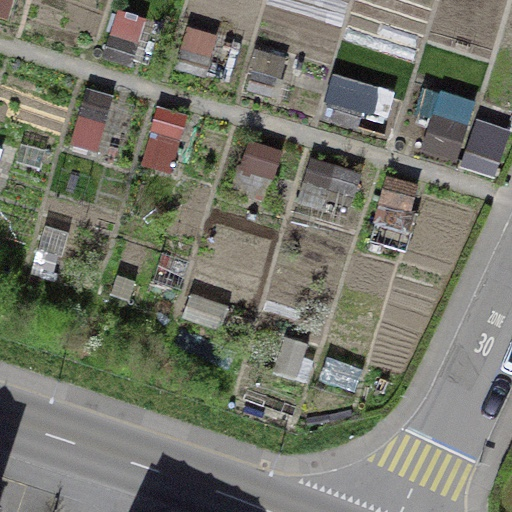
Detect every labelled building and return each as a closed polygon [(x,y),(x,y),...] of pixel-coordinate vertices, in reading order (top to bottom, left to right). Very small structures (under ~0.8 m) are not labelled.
[(114,23),(103,61),(130,68),(141,31),(114,23)] [(188,30),(175,73),(202,81),(215,38),(188,30)] [(255,52),(244,93),(271,100),(282,60),(255,52)] [(321,122),(355,131),(366,91),(333,81),(321,122)] [(87,94),(71,148),(95,155),(111,101),(87,94)] [(440,100),(421,157),(453,168),(472,111),(440,100)] [(157,111),(142,166),(169,173),(184,118),(157,111)] [(479,121),(463,170),(495,181),(511,132),(479,121)] [(248,143),(236,176),(268,187),(280,153),(248,143)] [(0,153),(0,193),(5,195),(17,159),(0,153)] [(312,161),(300,196),(346,211),(357,176),(312,161)] [(385,178),(372,224),(404,233),(418,187),(385,178)] [(272,371),(296,379),(307,344),(283,337),(272,371)] [(319,379),(355,391),(363,365),(327,354),(319,379)]
